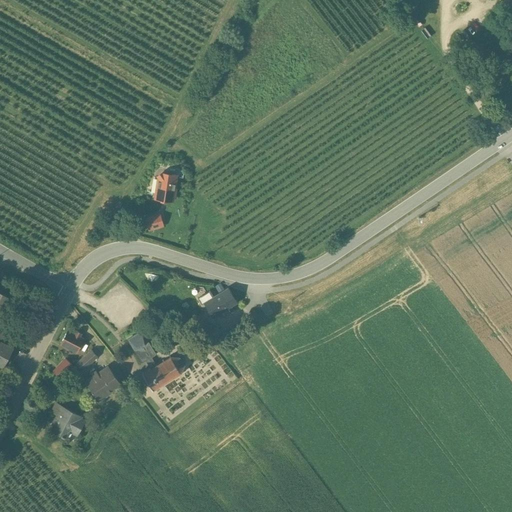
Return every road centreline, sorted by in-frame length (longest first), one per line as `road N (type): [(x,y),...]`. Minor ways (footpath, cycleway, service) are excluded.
road 1 (tertiary): [(70,294),(96,258),(126,249),(244,278),(290,277),(511,136)]
road 2 (unclassified): [(70,294),(0,434)]
